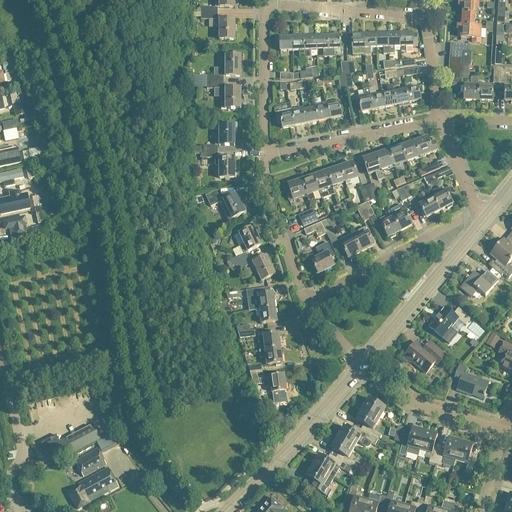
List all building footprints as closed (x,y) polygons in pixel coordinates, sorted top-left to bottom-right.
[(235,8),(234,0),(214,0),(215,8),(201,8),(201,10),(193,10),(193,14),(217,14),(217,8),(235,8)] [(475,9),(483,10),(484,3),(463,2),(459,1),(458,7),(462,7),(462,14),(475,15),(475,9)] [(219,41),(235,41),(235,20),(217,20),(217,14),(193,14),(193,18),(201,18),(201,20),(215,20),(215,28),(219,28),(219,41)] [(480,21),(475,20),(475,15),(462,14),(461,26),(481,27),(479,27),(480,21)] [(472,43),(480,44),(481,27),(461,26),(457,25),(457,31),(461,31),(460,38),(472,39),(472,43)] [(417,47),(417,39),(413,39),(412,33),(400,34),(401,47),(401,52),(406,52),(406,47),(413,47),(417,47)] [(389,55),(388,34),(376,35),(377,48),(383,48),(383,55),(389,55)] [(401,47),(400,34),(388,34),(389,55),(395,55),(394,48),(401,47)] [(359,49),(360,56),(365,56),(364,35),(352,36),(352,49),(359,49)] [(364,35),(365,56),(371,56),(370,49),(377,48),(376,35),(364,35)] [(334,50),(341,50),(340,36),(328,37),(329,58),(334,57),(334,50)] [(317,51),(316,37),(304,38),(305,58),(311,58),(311,51),(317,51)] [(329,58),(328,37),(316,37),(317,51),(323,50),(323,58),(329,58)] [(293,52),(292,38),(280,39),(280,52),(293,52)] [(299,59),(305,58),(304,38),(292,38),(293,52),(299,51),(299,59)] [(496,48),(495,65),(505,66),(505,59),(503,59),(503,49),(496,48)] [(470,66),(471,52),(470,52),(463,51),(463,57),(462,63),(462,66),(469,66),(470,66)] [(241,77),(241,57),(225,57),(225,69),(221,69),(221,77),(207,77),(207,83),(223,83),(223,77),(241,77)] [(355,75),(354,62),(347,63),(348,76),(351,76),(355,75)] [(1,67),(3,73),(12,71),(11,64),(1,67)] [(468,79),(469,66),(462,66),(462,69),(461,75),(461,79),(468,79)] [(505,74),(511,73),(511,68),(500,68),(499,84),(505,84),(505,74)] [(417,75),(416,69),(403,70),(403,77),(417,75)] [(347,89),(345,76),(342,76),(338,77),(340,90),(347,89)] [(478,87),(478,78),(471,78),(471,86),(460,86),(460,94),(464,94),(464,101),(478,101),(479,87),(478,87)] [(214,98),(221,98),(221,110),(241,110),(241,89),(223,89),(223,83),(207,83),(207,90),(214,90),(214,98)] [(299,91),(298,83),(293,84),(290,84),(290,92),(299,91)] [(421,101),(420,95),(424,94),(422,87),(418,88),(412,89),(411,85),(405,86),(406,90),(409,103),(421,101)] [(387,87),(388,94),(383,95),(385,108),(397,106),(394,93),(393,88),(393,86),(387,87)] [(493,102),(493,87),(479,87),(478,101),(480,101),(480,103),(485,104),(485,101),(493,102)] [(375,88),(369,89),(373,111),(385,108),(383,95),(376,96),(375,88)] [(373,111),(369,89),(364,90),(365,95),(358,96),(359,100),(361,113),(373,111)] [(409,103),(406,90),(394,93),(397,106),(403,105),(403,107),(410,106),(409,103)] [(342,117),(339,104),(338,101),(327,103),(330,120),(342,117)] [(315,105),(315,109),(318,122),(330,120),(327,103),(315,105)] [(303,108),(291,110),(295,127),(306,124),(304,111),(303,108)] [(318,122),(315,109),(304,111),(306,124),(318,122)] [(295,127),(291,110),(275,113),(277,124),(281,123),(283,129),(295,127)] [(17,121),(2,124),(4,132),(18,128),(17,121)] [(201,146),(201,152),(217,152),(217,146),(235,146),(235,126),(219,126),(219,138),(215,138),(215,146),(201,146)] [(438,150),(435,142),(430,144),(428,138),(415,142),(420,158),(433,153),(433,152),(438,150)] [(420,158),(415,142),(402,146),(402,147),(407,162),(420,158)] [(407,162),(402,147),(389,151),(394,166),(407,162)] [(17,148),(0,151),(0,167),(20,163),(17,148)] [(36,151),(30,152),(32,161),(38,160),(40,159),(41,159),(39,150),(38,150),(36,151)] [(381,171),(394,166),(389,151),(376,155),(381,171)] [(235,179),(235,158),(217,158),(217,152),(201,152),(201,159),(215,159),(215,166),(219,166),(219,179),(235,179)] [(381,171),(376,155),(362,160),(368,175),(375,173),(378,181),(384,179),(382,173),(381,171)] [(358,178),(353,163),(340,167),(345,183),(358,178)] [(426,175),(440,169),(437,163),(423,169),(426,175)] [(345,183),(340,167),(327,172),(332,187),(345,183)] [(450,168),(423,179),(426,185),(443,177),(444,180),(453,176),(450,168)] [(21,170),(0,174),(0,184),(23,179),(21,170)] [(25,180),(24,180),(25,186),(34,184),(31,170),(24,171),(25,180)] [(332,187),(327,172),(314,176),(319,192),(319,191),(322,199),(335,195),(332,187)] [(319,192),(314,176),(301,181),(306,196),(308,202),(315,200),(313,194),(319,192)] [(306,196),(301,181),(288,185),(290,193),(286,194),(289,202),(306,196)] [(378,199),(376,191),(373,185),(367,187),(372,201),(376,200),(378,199)] [(413,197),(408,186),(402,188),(408,200),(413,197)] [(372,201),(367,187),(359,189),(365,204),(372,201)] [(408,200),(402,188),(396,191),(397,193),(400,198),(402,203),(408,200)] [(33,227),(43,226),(38,189),(29,190),(33,227)] [(453,205),(446,192),(433,199),(439,212),(446,208),(447,210),(452,207),(451,205),(453,205)] [(9,198),(0,200),(0,215),(30,209),(27,194),(20,195),(19,193),(8,195),(9,198)] [(439,212),(433,199),(428,201),(424,193),(418,196),(423,204),(419,206),(423,213),(422,214),(424,219),(426,218),(426,219),(439,212)] [(211,207),(219,203),(228,222),(246,213),(237,194),(221,202),(219,197),(208,202),(211,207)] [(375,217),(368,203),(362,206),(370,220),(375,217)] [(47,206),(43,206),(45,218),(50,217),(53,217),(55,217),(56,216),(54,204),(53,205),(50,205),(47,206)] [(390,211),(394,218),(393,218),(400,232),(412,226),(401,205),(390,211)] [(370,220),(362,206),(356,208),(363,223),(370,220)] [(301,221),(315,215),(312,209),(298,215),(301,221)] [(400,232),(393,218),(390,212),(386,214),(390,220),(387,221),(385,217),(379,220),(381,224),(388,238),(400,232)] [(317,221),(315,215),(301,221),(304,227),(317,221)] [(25,217),(2,222),(4,231),(9,230),(10,236),(29,232),(25,217)] [(332,232),(327,220),(321,223),(323,228),(326,234),(332,232)] [(316,232),(323,228),(321,223),(304,231),(307,236),(316,232)] [(231,260),(231,261),(226,263),(229,268),(230,267),(230,268),(249,259),(246,254),(262,246),(253,228),(239,234),(244,246),(240,247),(244,254),(231,260)] [(326,234),(323,228),(316,232),(318,238),(326,234)] [(375,244),(373,239),(371,240),(367,233),(364,228),(352,235),(354,240),(361,253),(374,246),(374,245),(375,244)] [(361,253),(354,240),(351,241),(347,235),(342,238),(345,245),(342,246),(348,259),(350,259),(351,260),(356,258),(355,256),(361,253)] [(511,246),(503,239),(497,247),(511,260),(511,246)] [(331,259),(335,257),(332,251),(334,250),(331,242),(328,244),(328,243),(316,249),(320,257),(311,262),(318,275),(334,267),(331,259)] [(511,270),(508,265),(511,260),(497,247),(490,255),(498,262),(496,264),(492,261),(488,266),(498,273),(501,277),(503,275),(508,279),(511,274),(511,270)] [(276,276),(267,257),(251,265),(249,259),(230,268),(233,273),(236,271),(236,272),(249,266),(253,273),(257,271),(262,282),(276,276)] [(485,297),(498,282),(487,272),(481,278),(474,272),(469,278),(470,279),(462,288),(473,297),(478,291),(485,297)] [(242,298),(241,292),(226,294),(228,300),(242,298)] [(275,308),(273,294),(259,296),(259,292),(251,293),(251,297),(253,297),(253,299),(248,300),(250,312),(256,311),(260,311),(260,310),(275,308)] [(275,309),(275,308),(260,310),(260,311),(256,311),(257,318),(261,317),(262,324),(277,322),(275,309)] [(458,334),(451,329),(459,319),(465,325),(471,319),(458,309),(453,315),(445,308),(438,316),(439,317),(429,328),(449,344),(458,334)] [(255,337),(254,331),(250,332),(238,333),(240,339),(255,337)] [(280,348),(282,347),(281,341),(279,342),(278,334),(259,337),(261,352),(280,349),(280,348)] [(494,349),(500,339),(499,339),(500,337),(493,334),(492,335),(492,334),(489,339),(487,338),(484,343),(486,345),(494,349)] [(439,363),(446,356),(430,342),(424,349),(416,343),(403,358),(410,364),(412,362),(426,374),(437,361),(439,363)] [(511,346),(505,343),(499,354),(506,357),(500,367),(511,374),(511,346)] [(280,349),(261,352),(259,352),(260,360),(267,359),(268,366),(276,365),(276,367),(281,366),(281,364),(282,364),(280,349)] [(482,400),(489,384),(466,375),(468,369),(460,366),(454,381),(460,383),(457,391),(467,395),(467,394),(482,400)] [(260,385),(256,374),(250,374),(254,387),(260,385)] [(286,392),(284,376),(270,378),(265,379),(265,385),(271,384),(272,393),(280,392),(280,394),(286,393),(285,392),(286,392)] [(380,420),(386,409),(376,403),(368,399),(362,410),(380,420)] [(376,426),(380,420),(362,410),(356,420),(368,428),(365,433),(372,437),(378,441),(382,434),(374,430),(376,426)] [(63,450),(67,457),(100,440),(101,439),(94,424),(60,442),(56,435),(41,443),(48,458),(63,450)] [(404,428),(398,426),(394,441),(400,443),(404,428)] [(378,441),(372,437),(365,433),(359,429),(356,434),(344,427),(337,438),(355,448),(358,442),(361,444),(363,446),(365,447),(368,448),(370,447),(371,444),(374,446),(376,444),(378,446),(380,442),(378,441)] [(410,437),(404,436),(399,455),(405,457),(407,448),(419,452),(425,432),(413,429),(410,437)] [(101,439),(100,440),(105,449),(119,442),(114,432),(101,439)] [(434,467),(440,446),(435,444),(437,435),(425,432),(419,452),(426,453),(425,458),(429,459),(428,463),(429,464),(429,466),(434,467)] [(355,448),(337,438),(331,449),(339,454),(336,459),(347,466),(359,473),(363,467),(348,459),(355,448)] [(455,461),(461,442),(448,439),(446,447),(440,446),(434,467),(435,467),(435,468),(440,469),(441,467),(442,463),(448,464),(449,460),(455,461)] [(464,473),(471,475),(476,456),(470,454),(473,445),(461,442),(455,461),(467,465),(464,473)] [(106,465),(98,449),(75,462),(83,476),(83,478),(86,476),(106,465)] [(347,466),(336,459),(334,458),(331,463),(319,456),(313,467),(330,477),(336,467),(344,471),(347,466)] [(332,492),(324,487),(330,477),(313,467),(306,477),(314,482),(311,487),(328,497),(332,492)] [(78,510),(119,488),(113,476),(108,468),(78,484),(80,487),(68,493),(78,510)] [(351,488),(346,507),(352,508),(350,511),(363,511),(367,502),(360,500),(361,494),(357,493),(358,489),(351,488)] [(402,511),(404,506),(392,503),(395,494),(388,492),(387,498),(383,511),(384,511),(402,511)] [(383,511),(387,498),(381,496),(380,498),(370,495),(370,496),(368,496),(367,502),(363,511),(383,511)] [(426,497),(424,502),(421,511),(440,511),(441,511),(429,508),(432,499),(426,497)] [(287,511),(272,498),(259,511),(287,511)] [(410,508),(404,506),(402,511),(421,511),(424,502),(418,500),(417,504),(411,502),(410,508)] [(460,511),(462,507),(455,505),(444,502),(441,511),(440,511),(460,511)]
